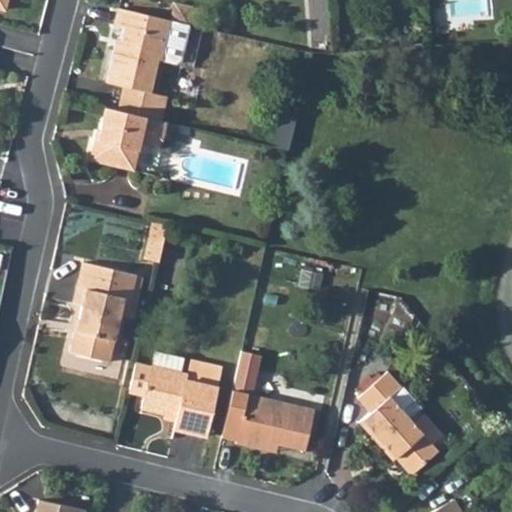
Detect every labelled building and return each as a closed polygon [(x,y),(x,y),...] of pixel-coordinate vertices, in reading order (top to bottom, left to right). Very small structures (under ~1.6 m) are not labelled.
[(189,26),(195,28),(200,12),(176,6),(172,21),(189,26)] [(172,21),(119,10),(115,27),(126,30),(120,51),(115,50),(106,85),(126,90),(120,112),(158,120),(163,99),(150,96),(158,63),(175,67),(181,61),(189,26),(172,21)] [(105,108),(96,142),(92,141),(87,160),(129,171),(136,142),(156,147),(163,122),(158,120),(120,112),(105,108)] [(68,354),(109,363),(118,316),(126,318),(130,299),(135,275),(81,262),(76,287),(72,307),(81,308),(77,330),(73,330),(68,354)] [(141,405),(175,413),(172,425),(201,434),(212,386),(187,379),(188,372),(181,371),(184,356),(156,349),(152,363),(135,359),(128,389),(144,393),(141,405)] [(239,349),(235,369),(255,373),(259,354),(239,349)] [(216,364),(184,356),(181,371),(188,372),(187,379),(212,386),(216,364)] [(255,373),(235,369),(220,435),(234,438),(234,441),(264,448),(266,440),(303,448),(313,407),(250,393),(255,373)] [(417,404),(388,370),(359,396),(369,408),(357,419),(375,440),(379,437),(408,472),(435,448),(406,414),(417,404)] [(425,511),(459,511),(449,497),(425,511)]
